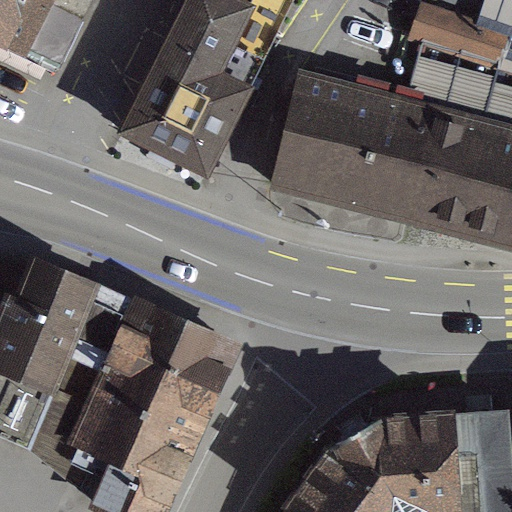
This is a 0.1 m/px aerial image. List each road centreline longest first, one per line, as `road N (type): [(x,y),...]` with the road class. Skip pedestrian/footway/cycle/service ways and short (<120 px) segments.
road 1 (primary): [(0,189),(317,300)]
road 2 (tertiary): [(211,511),(302,351),(317,300)]
road 3 (primary): [(317,300),(433,317),(511,318)]
